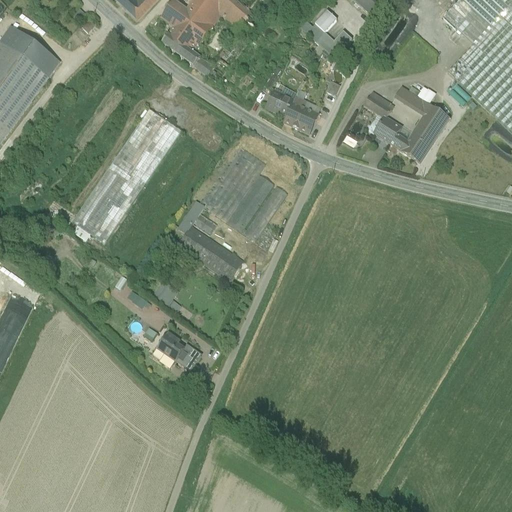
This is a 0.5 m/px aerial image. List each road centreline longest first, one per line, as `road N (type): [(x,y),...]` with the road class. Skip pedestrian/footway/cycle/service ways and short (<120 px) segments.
road 1 (tertiary): [(511,208),(325,163),(131,38)]
road 2 (track): [(322,161),(209,405),(173,511)]
road 3 (track): [(457,51),(422,80),(366,88),(325,163)]
road 4 (track): [(0,166),(63,79),(119,27)]
